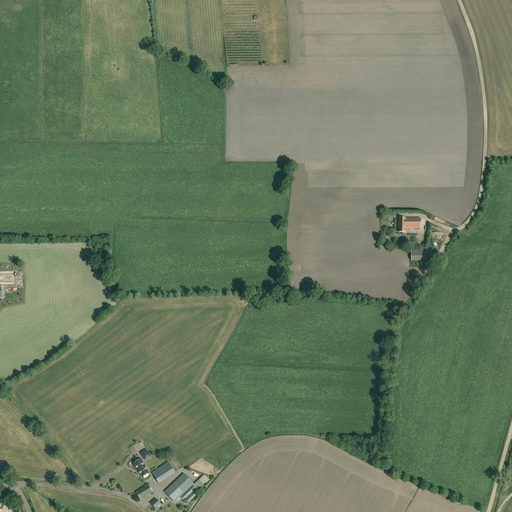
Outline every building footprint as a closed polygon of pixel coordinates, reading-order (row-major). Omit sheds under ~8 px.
[(420,229),(420,219),(399,218),(398,232),(405,232),(405,229),(420,229)] [(431,261),(431,250),(411,250),(411,261),(431,261)] [(0,271),(0,284),(14,284),(14,272),(0,271)] [(140,475),(140,474),(142,477),(149,473),(145,467),(145,466),(141,459),(136,462),(135,461),(133,463),(133,464),(132,464),(136,471),(137,470),(139,472),(138,472),(140,475)] [(158,483),(175,472),(168,462),(152,473),(158,483)] [(174,502),(193,484),(184,474),(164,492),(174,502)] [(198,490),(204,484),(199,480),(193,485),(198,490)] [(141,500),(153,492),(148,485),(137,493),(141,500)] [(156,509),(161,504),(156,498),(150,503),(156,509)]
